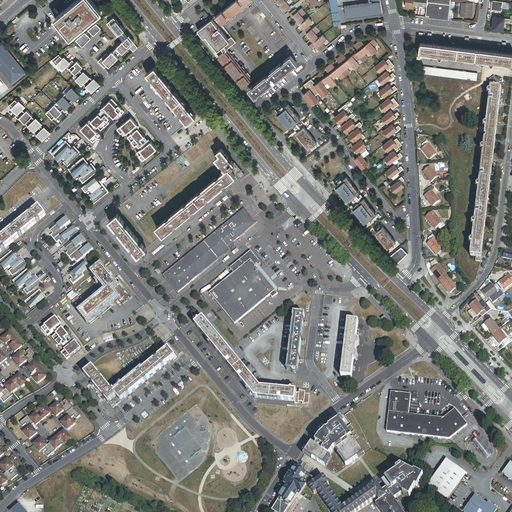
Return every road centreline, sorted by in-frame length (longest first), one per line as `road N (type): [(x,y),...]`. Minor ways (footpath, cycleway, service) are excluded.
road 1 (residential): [(440,323),(491,261),(511,117)]
road 2 (secondary): [(158,38),(299,205)]
road 3 (secondary): [(312,193),(171,26)]
road 4 (residential): [(395,25),(412,220)]
road 5 (residential): [(288,87),(397,220),(412,220)]
road 6 (residential): [(135,279),(235,197),(249,199),(273,227)]
road 7 (residential): [(23,326),(56,297),(59,280),(33,245),(35,234),(70,201)]
road 8 (residential): [(273,227),(164,315)]
road 9 (residential): [(296,451),(268,438),(199,359)]
road 10 (residential): [(323,285),(309,359),(340,406)]
road 11 (secondary): [(398,282),(312,193)]
